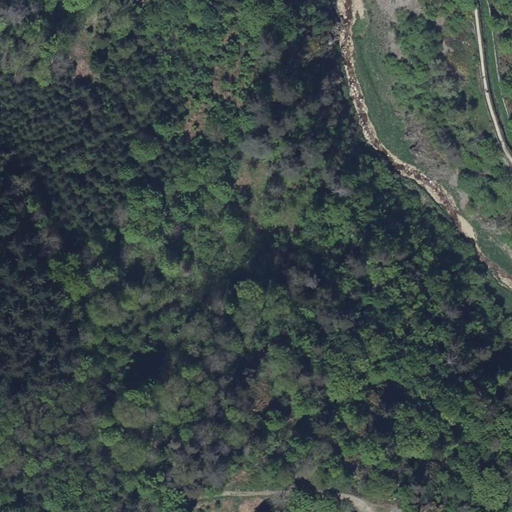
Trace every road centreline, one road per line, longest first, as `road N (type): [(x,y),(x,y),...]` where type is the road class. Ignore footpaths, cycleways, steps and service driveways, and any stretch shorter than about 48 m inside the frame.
road 1 (track): [(192,489),(77,326),(46,232),(0,150)]
road 2 (track): [(192,489),(344,493),(366,511)]
